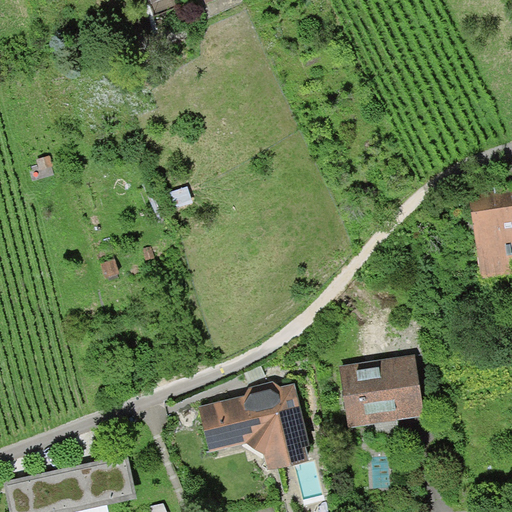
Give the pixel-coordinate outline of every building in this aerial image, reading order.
[(144,0),(148,9),(170,0),(144,0)] [(197,0),(203,12),(230,0),(197,0)] [(511,195),(465,203),(478,281),(511,274),(511,195)] [(412,355),(337,365),(346,428),(421,417),(412,355)] [(217,402),(195,408),(205,453),(243,443),(259,455),(262,469),(307,461),(289,385),(275,389),(275,381),(215,395),(217,402)] [(125,458),(0,485),(0,487),(5,511),(67,511),(134,498),(125,458)]
